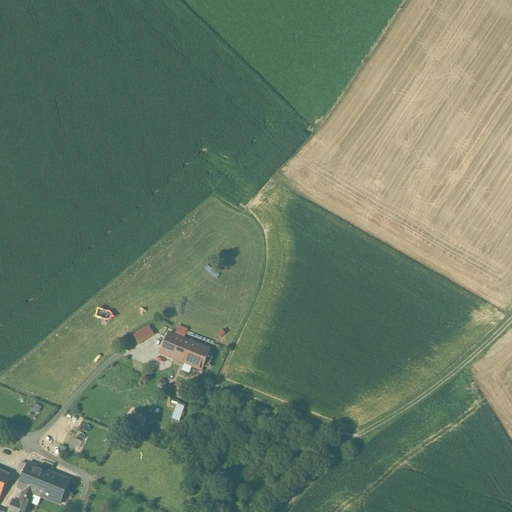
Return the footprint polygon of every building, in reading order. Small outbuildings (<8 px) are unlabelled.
[(149,325),(133,335),(139,345),(155,335),(149,325)] [(201,373),(210,350),(167,333),(158,357),(201,373)] [(173,386),(180,398),(188,394),(181,382),(173,386)] [(178,404),(175,417),(182,418),(185,406),(178,404)] [(77,451),(81,441),(74,438),(70,448),(77,451)] [(69,480),(25,464),(15,490),(22,493),(18,504),(11,501),(7,511),(28,511),(31,506),(38,508),(41,499),(59,506),(69,480)] [(0,502),(9,478),(0,474),(0,502)]
